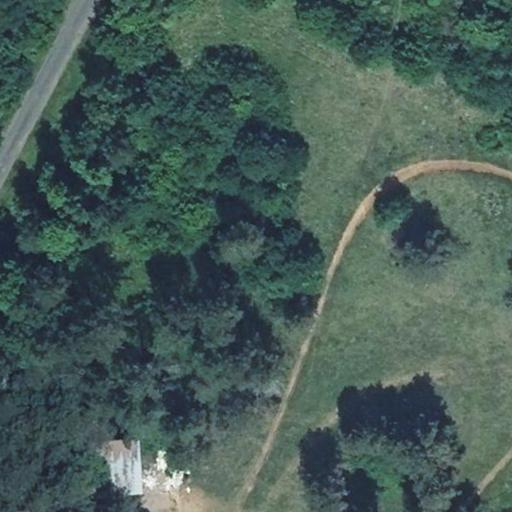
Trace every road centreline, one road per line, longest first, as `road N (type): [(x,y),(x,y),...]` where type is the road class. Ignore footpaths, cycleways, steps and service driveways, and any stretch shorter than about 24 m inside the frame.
road 1 (track): [(399,0),(391,120),(296,453),(260,511)]
road 2 (unclassified): [(89,0),(0,166)]
road 3 (track): [(150,511),(0,485)]
road 4 (track): [(511,440),(409,511)]
